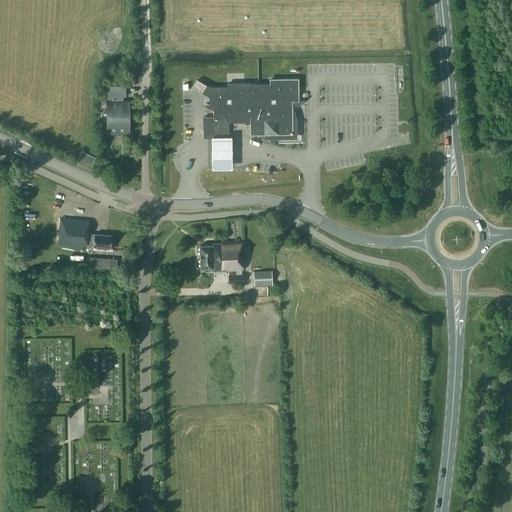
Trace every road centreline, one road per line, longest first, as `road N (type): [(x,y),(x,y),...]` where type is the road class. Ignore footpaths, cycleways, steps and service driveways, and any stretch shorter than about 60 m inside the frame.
road 1 (unclassified): [(146,511),(143,308),(154,214),(145,199)]
road 2 (tertiary): [(429,239),(366,241),(277,203),(145,199)]
road 3 (unclassified): [(468,511),(483,451),(489,363),(511,317)]
road 4 (primary): [(440,511),(456,327)]
road 5 (tertiary): [(145,199),(0,139)]
road 6 (primary): [(453,147),(440,0)]
